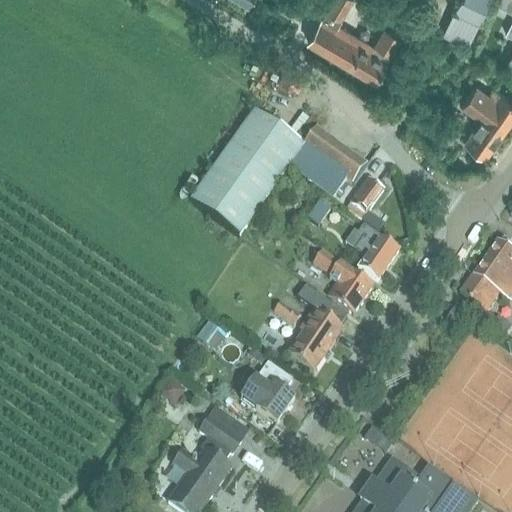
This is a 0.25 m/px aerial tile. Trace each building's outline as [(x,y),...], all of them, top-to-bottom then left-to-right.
[(373,46),(364,40),(337,24),(351,0),(333,0),(327,11),(325,10),(307,41),(374,81),(400,37),(384,27),(373,46)] [(458,0),(453,12),(477,23),(488,0),(458,0)] [(511,101),(493,88),(488,95),(475,85),(461,105),(480,119),(463,142),(485,157),(511,119),(511,101)] [(293,126),(307,117),(301,108),(287,117),(293,126)] [(238,240),(288,169),(287,169),(302,148),(254,114),(189,205),(238,240)] [(366,167),(361,164),(315,131),(302,148),(287,169),(288,169),(332,201),(345,183),(351,187),(366,167)] [(350,207),(346,212),(378,233),(383,226),(367,215),(383,192),(368,181),(350,207)] [(319,227),(329,212),(320,206),(310,222),(319,227)] [(397,253),(379,240),(363,229),(358,237),(362,240),(354,252),(365,260),(357,271),(376,284),(397,253)] [(511,256),(495,244),(459,298),(485,316),(498,297),(509,304),(511,299),(511,256)] [(328,278),(337,265),(321,254),(311,267),(328,278)] [(328,278),(326,282),(338,290),(329,303),(352,318),(372,289),(337,265),(328,278)] [(302,335),(287,357),(313,375),(343,332),(339,330),(347,319),(304,290),(297,301),(314,313),(300,333),(302,335)] [(280,305),(274,315),(293,327),(299,318),(280,305)] [(456,313),(448,324),(459,331),(466,320),(456,313)] [(206,348),(217,333),(207,326),(196,340),(206,348)] [(261,367),(265,361),(251,352),(247,358),(261,367)] [(255,380),(240,402),(276,427),(294,402),(283,395),(292,383),(267,366),(256,381),(255,380)] [(169,380),(166,385),(181,395),(184,390),(169,380)] [(207,418),(224,421),(226,407),(209,404),(207,418)] [(186,478),(167,505),(177,511),(202,511),(231,472),(222,466),(229,456),(231,457),(241,444),(208,421),(198,434),(208,441),(201,452),(203,454),(196,465),(182,455),(172,468),(186,478)] [(363,504),(357,511),(469,511),(474,505),(427,472),(420,483),(391,464),(374,488),(371,485),(359,502),(363,504)]
